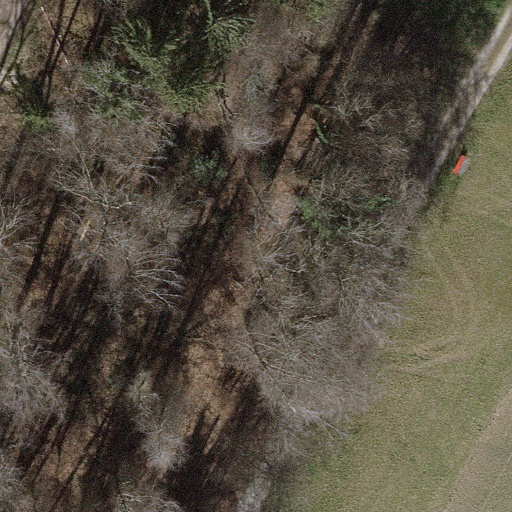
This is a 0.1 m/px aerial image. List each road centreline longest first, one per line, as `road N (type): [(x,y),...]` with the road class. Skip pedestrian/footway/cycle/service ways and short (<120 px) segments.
road 1 (track): [(508,0),(230,511)]
road 2 (motorway): [(511,349),(454,511)]
